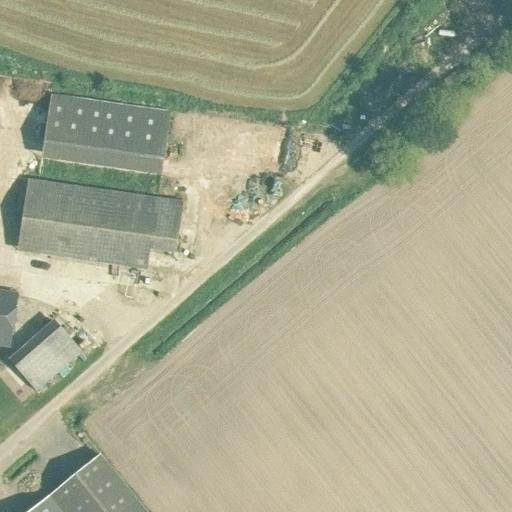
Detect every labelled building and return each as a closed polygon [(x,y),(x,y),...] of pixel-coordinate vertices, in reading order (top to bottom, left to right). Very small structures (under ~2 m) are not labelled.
[(50,95),(40,160),(160,177),(170,113),(50,95)] [(183,203),(28,181),(18,254),(147,272),(150,252),(176,256),(183,203)] [(16,295),(0,293),(0,346),(9,348),(16,295)] [(36,390),(86,353),(59,318),(10,355),(36,390)] [(141,511),(137,506),(99,459),(33,511),(141,511)]
